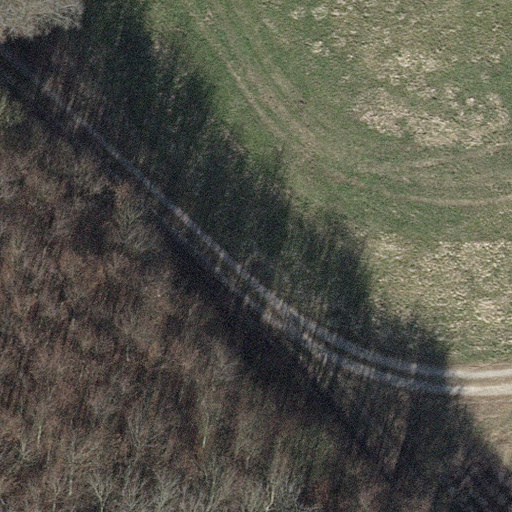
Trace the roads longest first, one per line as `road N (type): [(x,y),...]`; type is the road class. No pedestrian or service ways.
road 1 (track): [(0,44),(304,325),(449,511)]
road 2 (track): [(304,325),(395,364),(481,377),(511,371)]
